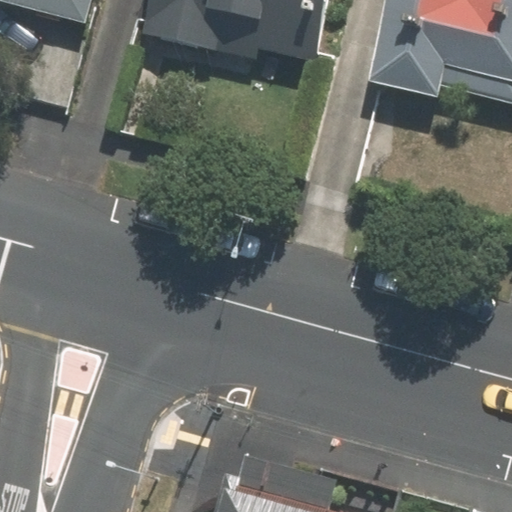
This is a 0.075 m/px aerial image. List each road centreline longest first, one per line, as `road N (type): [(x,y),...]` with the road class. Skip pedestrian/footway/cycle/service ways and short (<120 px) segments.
road 1 (secondary): [(141,277),(511,379)]
road 2 (residential): [(31,511),(27,467),(82,261)]
road 3 (residential): [(141,277),(90,479),(69,511)]
